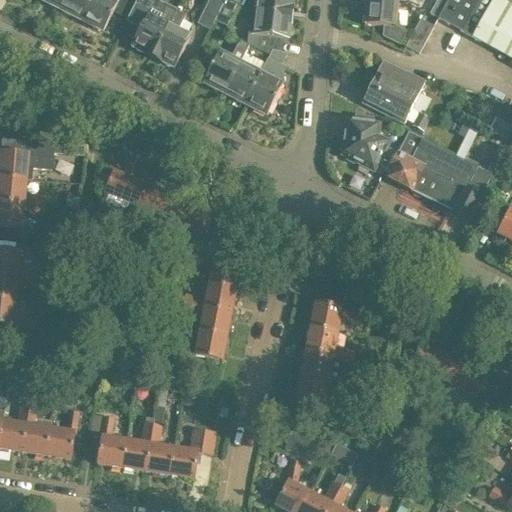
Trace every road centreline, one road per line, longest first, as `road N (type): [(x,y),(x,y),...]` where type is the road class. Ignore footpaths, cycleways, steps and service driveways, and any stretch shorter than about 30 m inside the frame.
road 1 (residential): [(228,511),(294,184)]
road 2 (residential): [(294,184),(0,36)]
road 3 (residential): [(511,296),(294,184)]
road 4 (residential): [(294,184),(307,141),(323,0)]
